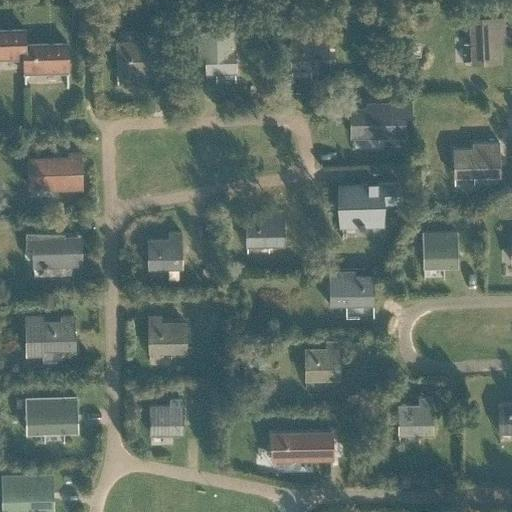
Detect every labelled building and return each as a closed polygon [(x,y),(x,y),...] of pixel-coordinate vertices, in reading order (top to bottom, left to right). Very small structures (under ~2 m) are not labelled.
[(503,16),(469,17),(470,30),(471,63),(500,62),(499,42),(504,42),(510,42),(509,30),(504,30),(503,16)] [(328,49),(327,28),(308,29),(308,40),(292,40),(293,69),(329,68),(329,61),(328,49)] [(24,29),(0,29),(0,56),(24,56),(24,71),(67,71),(66,43),(25,44),(24,29)] [(233,30),(197,31),(198,57),(206,57),(206,73),(234,72),(233,48),(233,47),(233,30)] [(137,39),(115,40),(115,46),(116,76),(150,75),(149,39),(149,33),(137,34),(137,39)] [(366,108),(350,108),(351,136),(402,136),(402,115),(410,115),(410,102),(402,102),(366,102),(366,108)] [(498,142),(485,142),(472,142),(472,147),(453,148),(453,177),(499,176),(498,142)] [(82,188),(81,150),(67,150),(67,157),(28,158),(29,186),(52,185),(52,189),(82,188)] [(368,185),(339,186),(339,201),(340,201),(341,224),(357,223),(358,227),(364,227),(364,223),(380,223),(380,203),(400,202),(399,182),(376,183),(376,182),(374,182),(374,183),(368,183),(368,185)] [(271,216),(246,216),(246,245),(282,244),(282,209),(271,210),(271,216)] [(25,231),(24,248),(32,248),(33,265),(72,264),(78,264),(80,240),(71,240),(71,239),(70,239),(70,243),(64,243),(63,235),(63,234),(64,234),(64,232),(25,231)] [(168,239),(147,239),(147,268),(181,268),(180,231),(168,232),(168,239)] [(456,237),(422,238),(423,267),(456,266),(456,237)] [(340,270),(329,270),(329,305),(340,305),(373,304),(373,289),(372,275),(353,275),(353,270),(340,270)] [(41,315),(24,315),(25,355),(42,354),(42,350),(74,349),(73,315),(60,315),(60,320),(41,321),(41,315)] [(161,316),(148,316),(149,350),(184,350),(184,322),(161,322),(161,316)] [(304,378),(338,377),(338,341),(325,342),(325,349),(304,349),(304,378)] [(63,396),(25,397),(26,433),(43,432),(77,431),(76,402),(76,396),(63,396)] [(398,433),(431,433),(431,397),(418,397),(419,404),(397,404),(398,433)] [(169,404),(149,404),(149,433),(182,433),(182,404),(180,404),(180,398),(169,398),(169,404)] [(500,432),(511,431),(511,402),(500,403),(500,432)] [(332,457),(331,432),(271,433),(271,459),(332,457)] [(52,474),(2,474),(2,510),(52,509),(52,474)]
